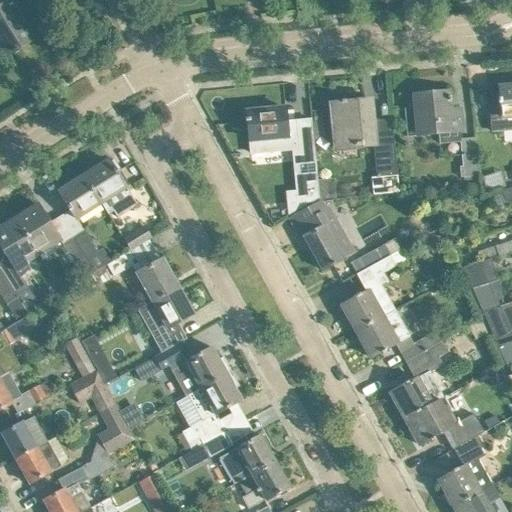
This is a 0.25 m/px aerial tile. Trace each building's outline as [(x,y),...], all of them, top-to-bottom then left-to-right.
[(13,0),(0,0),(0,28),(15,54),(19,52),(17,49),(34,39),(16,9),(18,8),(13,0)] [(490,106),(492,126),(492,131),(511,129),(511,85),(499,87),(500,99),(498,99),(499,103),(501,103),(501,106),(491,107),(491,106),(490,106)] [(418,95),(420,108),(405,110),(408,136),(438,133),(440,144),(460,142),(463,167),(460,167),(461,178),(478,176),(474,138),(463,139),(460,109),(450,110),(449,101),(451,101),(451,97),(449,97),(448,92),(418,95)] [(333,103),(335,123),(337,147),(363,144),(363,146),(374,145),(378,177),(371,177),(373,195),(400,193),(392,121),(372,123),(370,100),(345,102),(345,100),(341,100),(341,102),(333,103)] [(248,119),(245,119),(246,122),(248,122),(250,140),(248,140),(250,154),(284,150),(297,149),(297,141),(295,121),(286,122),(285,108),(247,112),(248,119)] [(109,160),(84,176),(101,203),(102,203),(108,214),(113,211),(117,217),(137,205),(128,190),(125,192),(123,189),(127,188),(118,173),(119,172),(116,169),(115,169),(109,160)] [(84,176),(58,192),(67,206),(66,207),(69,211),(59,217),(94,273),(111,262),(102,249),(97,252),(84,230),(82,231),(75,219),(101,203),(84,176)] [(320,201),(317,176),(300,177),(303,210),(306,208),(320,201)] [(511,200),(511,187),(493,194),(496,206),(511,200)] [(327,210),(322,201),(320,201),(306,208),(303,210),(288,218),(289,219),(299,213),(311,233),(304,237),(322,271),(343,259),(342,258),(354,251),(330,208),(327,210)] [(38,205),(16,219),(38,254),(61,240),(85,279),(90,276),(94,273),(59,217),(50,223),(49,222),(38,205)] [(507,227),(503,216),(495,219),(498,230),(507,227)] [(16,219),(0,228),(0,245),(4,251),(0,253),(0,267),(0,268),(24,306),(28,313),(39,306),(34,299),(26,286),(27,285),(22,277),(30,267),(27,261),(38,254),(16,219)] [(145,227),(124,240),(131,250),(151,238),(145,227)] [(511,240),(478,252),(481,261),(490,259),(511,251),(511,240)] [(390,256),(384,245),(361,258),(366,269),(390,256)] [(94,273),(90,276),(97,287),(102,285),(113,278),(133,266),(138,263),(130,250),(111,262),(94,273)] [(396,266),(390,256),(366,269),(356,274),(366,292),(342,305),(356,332),(395,310),(381,285),(388,281),(384,273),(396,266)] [(163,259),(145,269),(137,274),(152,301),(178,287),(163,259)] [(481,261),(463,268),(472,288),(497,280),(490,259),(481,261)] [(0,268),(0,267),(0,293),(6,304),(17,322),(29,314),(28,313),(24,306),(0,268)] [(499,306),(489,284),(485,285),(473,290),(482,311),(499,306)] [(194,314),(178,287),(152,301),(168,329),(194,314)] [(499,307),(499,306),(482,311),(495,341),(511,335),(511,333),(500,307),(499,307)] [(356,332),(371,358),(398,343),(383,317),(356,332)] [(0,377),(8,373),(20,366),(15,357),(8,345),(14,342),(11,337),(29,326),(24,318),(18,322),(0,331),(0,377)] [(93,336),(80,343),(95,368),(107,361),(93,336)] [(426,350),(420,339),(401,350),(407,361),(442,341),(426,350)] [(448,352),(442,341),(407,361),(417,378),(390,393),(405,419),(444,397),(430,372),(443,365),(438,357),(448,352)] [(511,341),(498,346),(506,363),(511,361),(511,341)] [(155,357),(138,367),(145,380),(162,371),(185,358),(177,345),(161,353),(155,357)] [(195,357),(171,371),(186,397),(188,396),(200,389),(227,374),(231,372),(223,357),(219,359),(213,348),(195,357)] [(70,386),(80,405),(91,399),(99,413),(115,404),(116,404),(98,371),(83,379),(70,386)] [(202,421),(182,432),(192,451),(203,445),(226,432),(216,414),(242,400),(235,389),(240,387),(231,372),(227,374),(200,389),(188,396),(202,421)] [(21,395),(8,373),(0,377),(0,410),(13,403),(18,413),(47,397),(53,394),(46,381),(21,395)] [(444,397),(405,419),(420,445),(446,431),(456,448),(474,438),(464,420),(458,423),(444,397)] [(135,439),(115,404),(99,413),(108,430),(97,436),(107,454),(135,439)] [(495,415),(484,421),(488,428),(499,422),(495,415)] [(48,441),(34,416),(2,434),(15,459),(48,441)] [(226,432),(203,445),(210,458),(222,451),(233,445),(226,432)] [(232,451),(219,459),(234,485),(239,482),(247,478),(247,477),(275,461),(261,435),(243,445),(232,451)] [(484,456),(474,438),(456,448),(466,465),(458,470),(457,468),(453,470),(454,472),(439,480),(454,507),(493,485),(478,459),(484,456)] [(15,459),(29,484),(61,466),(48,441),(15,459)] [(108,467),(103,457),(63,478),(69,490),(66,491),(65,489),(43,501),(49,511),(82,511),(90,508),(78,485),(100,474),(99,472),(108,467)] [(247,478),(239,482),(246,495),(242,498),(248,509),(265,500),(266,501),(273,497),(290,488),(275,461),(247,477),(247,478)] [(151,475),(139,482),(156,511),(164,511),(170,509),(151,475)] [(500,498),(493,485),(454,506),(454,507),(456,511),(491,511),(488,505),(500,498)] [(176,511),(182,511),(186,510),(181,502),(173,506),(176,511)]
